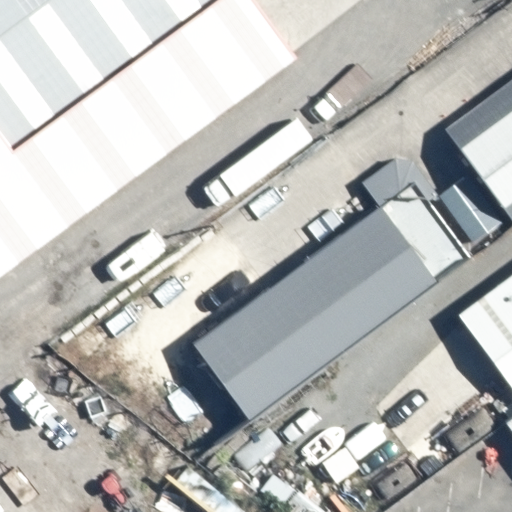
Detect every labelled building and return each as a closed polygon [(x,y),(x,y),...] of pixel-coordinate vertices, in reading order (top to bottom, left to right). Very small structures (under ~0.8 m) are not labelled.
[(0,0),(0,118),(158,0),(0,0)] [(511,164),(511,25),(403,107),(469,196),(511,164)] [(405,258),(350,185),(159,328),(213,400),(405,258)] [(511,230),(422,297),(487,386),(511,368),(511,230)] [(511,368),(487,386),(466,402),(511,463),(511,368)]
